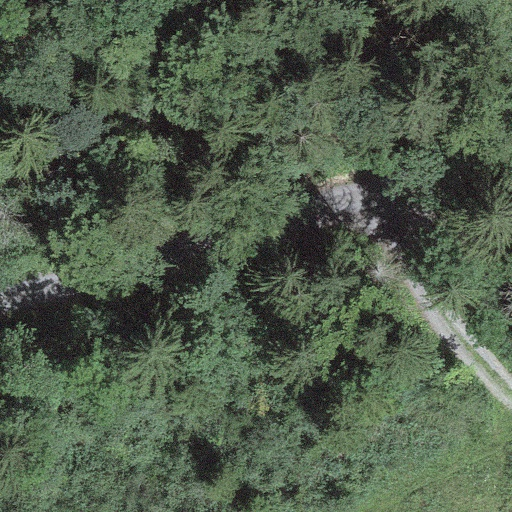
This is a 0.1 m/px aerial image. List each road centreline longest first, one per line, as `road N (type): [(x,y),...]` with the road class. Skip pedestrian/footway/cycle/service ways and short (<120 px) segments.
road 1 (track): [(0,304),(201,239),(511,167)]
road 2 (track): [(393,194),(449,315),(511,393)]
